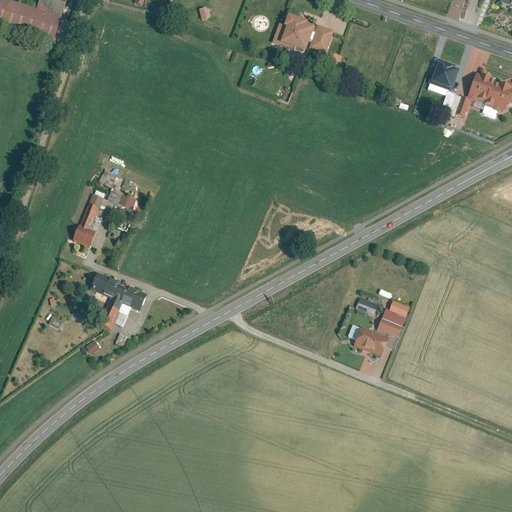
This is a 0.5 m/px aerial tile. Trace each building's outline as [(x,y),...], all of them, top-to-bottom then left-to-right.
[(66,0),(37,0),(36,5),(61,14),(66,0)] [(511,0),(501,0),(500,4),(511,8),(511,0)] [(56,41),(62,21),(7,2),(0,22),(56,41)] [(200,20),(207,19),(205,9),(198,10),(200,20)] [(331,35),(285,17),(274,48),(320,66),(331,35)] [(326,72),(335,75),(341,58),(332,55),(326,72)] [(459,70),(438,63),(430,88),(451,95),(459,70)] [(478,75),(469,100),(457,96),(451,115),(452,117),(453,118),(456,119),(457,116),(466,119),(471,105),(485,110),(483,114),(491,117),(493,111),(504,115),(509,100),(511,101),(511,89),(500,85),(499,87),(495,85),(495,83),(491,81),(492,79),(478,75)] [(470,83),(463,80),(458,93),(465,96),(470,83)] [(112,186),(117,176),(104,170),(99,181),(112,186)] [(107,201),(117,204),(121,194),(111,190),(107,201)] [(117,206),(122,208),(127,197),(122,195),(117,206)] [(99,210),(87,205),(72,242),(88,249),(94,234),(90,232),(99,210)] [(146,298),(98,276),(91,291),(110,300),(97,328),(110,334),(123,306),(139,313),(146,298)] [(377,309),(361,302),(357,312),(373,318),(377,309)] [(405,320),(386,312),(377,333),(397,341),(405,320)] [(389,345),(363,333),(355,350),(382,362),(389,345)] [(126,349),(130,338),(119,334),(115,345),(126,349)] [(94,341),(85,347),(91,356),(100,350),(94,341)]
